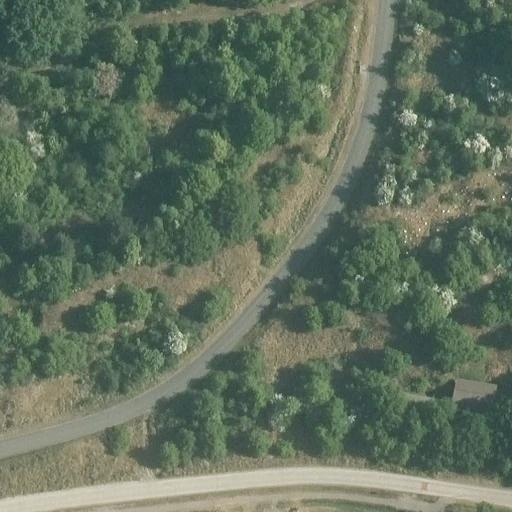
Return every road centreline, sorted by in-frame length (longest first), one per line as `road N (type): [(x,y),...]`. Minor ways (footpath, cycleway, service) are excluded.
road 1 (unclassified): [(0,450),(152,399),(193,373),(263,300),(321,225),(351,167),(373,92),(385,0)]
road 2 (unclassified): [(0,510),(301,476),(511,499)]
